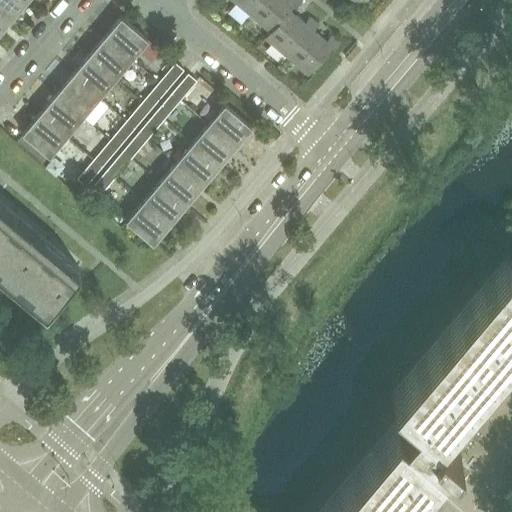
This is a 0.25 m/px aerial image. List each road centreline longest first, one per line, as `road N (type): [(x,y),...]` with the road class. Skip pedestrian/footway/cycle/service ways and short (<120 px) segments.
road 1 (tertiary): [(122,412),(331,153)]
road 2 (residential): [(331,153),(154,4)]
road 3 (tertiary): [(331,153),(461,0)]
road 4 (primary): [(122,412),(39,455),(0,459)]
